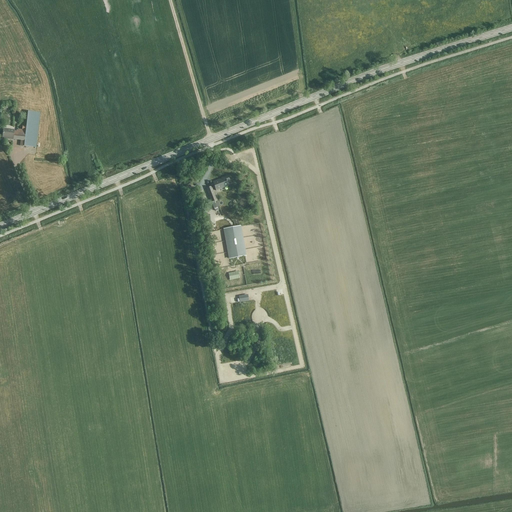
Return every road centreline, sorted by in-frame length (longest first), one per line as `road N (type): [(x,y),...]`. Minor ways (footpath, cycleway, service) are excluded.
road 1 (secondary): [(0,226),(308,98),(511,28)]
road 2 (unknown): [(169,0),(209,139)]
